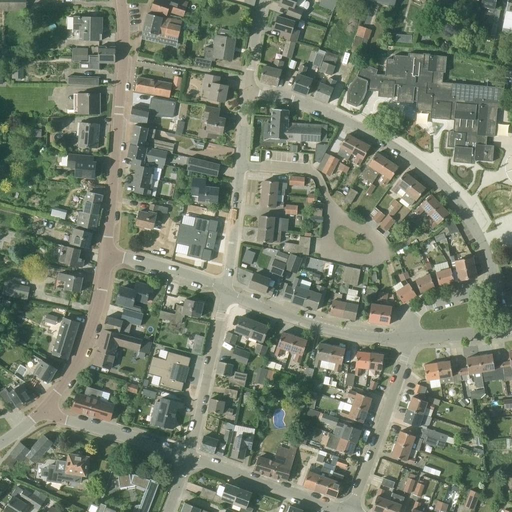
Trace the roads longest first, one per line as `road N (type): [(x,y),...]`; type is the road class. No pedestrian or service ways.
road 1 (residential): [(411,340),(423,308),(491,288),(491,270),(458,203),(392,146),(333,116),(248,90)]
road 2 (residential): [(109,253),(120,0)]
road 3 (tertiary): [(411,340),(323,329),(224,290)]
road 4 (residential): [(349,511),(411,340)]
road 5 (tertiary): [(41,413),(85,350),(109,253)]
road 6 (residential): [(188,460),(224,290)]
road 7 (residential): [(342,511),(188,460)]
road 8 (residential): [(188,460),(41,413)]
road 9 (residential): [(327,209),(380,251),(372,260),(335,255),(328,227)]
road 10 (residential): [(224,290),(242,165)]
road 11 (tertiary): [(224,290),(109,253)]
